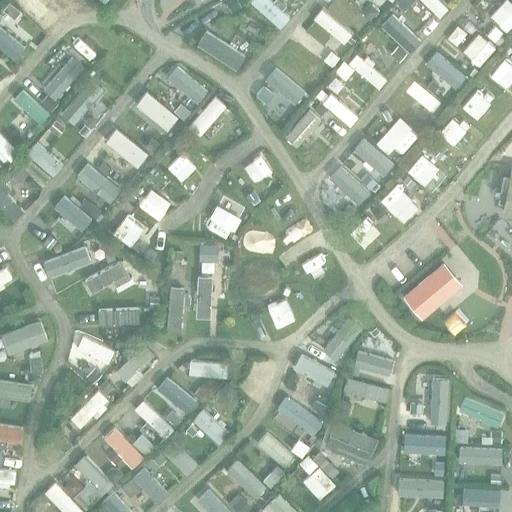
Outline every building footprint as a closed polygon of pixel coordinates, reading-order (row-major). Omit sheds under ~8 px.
[(61,8),(53,0),(33,0),(52,18),(61,8)] [(162,0),(174,19),(205,0),(162,0)] [(235,0),(228,0),(225,3),(230,12),(239,7),(235,0)] [(263,0),(281,16),(293,3),(289,0),(263,0)] [(329,0),(321,0),(317,7),(349,29),(356,19),(329,0)] [(398,0),(396,3),(404,10),(413,0),(398,0)] [(6,1),(0,8),(0,9),(6,14),(12,6),(6,1)] [(368,3),(363,9),(364,16),(369,21),(377,11),(368,3)] [(14,5),(5,15),(14,23),(23,13),(14,5)] [(414,36),(422,25),(396,6),(388,18),(414,36)] [(494,27),(486,36),(493,42),(502,33),(494,27)] [(109,52),(128,65),(144,43),(124,30),(109,52)] [(360,45),(354,52),(360,57),(366,50),(360,45)] [(396,46),(390,53),(398,60),(404,52),(396,46)] [(509,76),(511,73),(511,49),(507,46),(493,63),(509,76)] [(329,51),(322,60),(331,67),(338,58),(329,51)] [(295,95),(306,85),(280,55),(269,64),(295,95)] [(343,61),(335,71),(345,79),(353,69),(343,61)] [(75,87),(97,103),(110,86),(87,69),(75,87)] [(471,88),(486,101),(500,85),(485,72),(471,88)] [(42,74),(36,81),(52,94),(57,87),(42,74)] [(354,114),(364,103),(334,78),(325,89),(354,114)] [(194,115),(206,123),(229,91),(217,82),(194,115)] [(263,86),(255,96),(264,104),(273,94),(263,86)] [(47,94),(40,102),(51,110),(57,103),(47,94)] [(180,104),(173,111),(183,120),(190,112),(180,104)] [(318,104),(313,109),(320,116),(325,110),(318,104)] [(401,104),(382,128),(403,145),(422,121),(401,104)] [(458,138),(474,118),(456,104),(441,125),(458,138)] [(282,105),(269,118),(277,126),(290,113),(282,105)] [(55,121),(49,129),(57,136),(64,128),(55,121)] [(84,124),(78,131),(83,136),(89,129),(84,124)] [(17,129),(9,137),(16,144),(25,136),(17,129)] [(32,140),(58,162),(67,152),(41,130),(32,140)] [(151,152),(158,144),(151,139),(144,147),(151,152)] [(436,148),(431,153),(439,159),(443,154),(436,148)] [(263,155),(246,170),(262,189),(279,174),(263,155)] [(19,161),(8,171),(19,182),(30,173),(19,161)] [(121,174),(115,182),(121,187),(128,179),(121,174)] [(366,175),(361,180),(369,188),(374,182),(366,175)] [(406,177),(402,182),(409,188),(413,183),(406,177)] [(347,178),(337,186),(348,200),(358,192),(347,178)] [(88,215),(95,206),(66,182),(59,191),(88,215)] [(361,184),(356,190),(363,196),(368,191),(361,184)] [(243,221),(252,195),(229,188),(221,213),(243,221)] [(58,221),(64,210),(48,202),(43,213),(58,221)] [(379,209),(372,215),(381,224),(387,218),(379,209)] [(63,268),(92,243),(84,233),(55,258),(63,268)] [(49,236),(42,244),(49,249),(56,241),(49,236)] [(200,245),(199,261),(215,261),(216,246),(200,245)] [(156,250),(154,259),(163,260),(165,252),(156,250)] [(112,251),(104,254),(107,263),(115,260),(112,251)] [(172,251),(171,260),(181,261),(182,252),(172,251)] [(438,260),(395,295),(413,318),(456,282),(438,260)] [(214,302),(217,262),(202,261),(200,301),(214,302)] [(186,307),(189,275),(175,274),(173,306),(186,307)] [(105,310),(141,309),(141,295),(105,296),(105,310)] [(150,298),(149,307),(159,307),(160,298),(150,298)] [(1,323),(8,341),(51,325),(44,307),(1,323)] [(348,312),(331,349),(345,355),(361,318),(348,312)] [(86,322),(83,327),(81,326),(75,340),(110,354),(118,335),(86,322)] [(120,358),(133,370),(160,342),(148,330),(120,358)] [(369,334),(360,342),(368,350),(377,341),(369,334)] [(379,336),(376,357),(394,360),(397,338),(379,336)] [(310,339),(305,349),(315,354),(320,344),(310,339)] [(116,340),(113,348),(121,351),(124,342),(116,340)] [(217,361),(218,348),(194,347),(193,360),(217,361)] [(41,356),(30,357),(31,370),(42,369),(41,356)] [(370,385),(375,369),(351,363),(347,379),(370,385)] [(94,368),(87,376),(93,382),(100,374),(94,368)] [(121,404),(138,389),(130,379),(112,395),(121,404)] [(104,380),(97,387),(106,395),(112,388),(104,380)] [(204,382),(199,388),(206,394),(209,397),(218,386),(212,381),(204,382)] [(470,383),(464,399),(502,415),(509,399),(470,383)] [(137,395),(166,422),(175,413),(146,386),(137,395)] [(199,388),(193,395),(200,401),(206,394),(199,388)] [(208,397),(198,405),(220,432),(230,424),(208,397)] [(341,399),(339,407),(348,410),(351,402),(341,399)] [(316,401),(313,408),(323,414),(327,407),(316,401)] [(409,404),(409,411),(421,412),(421,404),(409,404)] [(190,425),(185,430),(192,436),(197,431),(190,425)] [(490,431),(490,437),(492,437),(491,442),(500,442),(500,431),(490,431)] [(142,434),(133,444),(145,455),(154,446),(142,434)] [(64,437),(56,444),(64,453),(72,445),(64,437)] [(297,439),(290,449),(301,456),(307,446),(297,439)] [(85,468),(79,472),(88,486),(100,477),(98,473),(108,466),(92,442),(75,453),(85,468)] [(242,445),(230,456),(256,486),(269,474),(242,445)] [(160,453),(153,459),(159,466),(166,459),(160,453)] [(319,453),(313,459),(324,469),(330,463),(319,453)] [(308,456),(300,464),(310,474),(318,466),(308,456)] [(435,462),(434,474),(442,475),(443,462),(435,462)] [(330,463),(324,469),(332,477),(338,471),(330,463)] [(277,466),(264,480),(271,487),(284,472),(277,466)] [(110,469),(105,474),(113,483),(122,475),(117,469),(110,469)] [(489,475),(489,484),(498,485),(499,475),(489,475)] [(73,476),(63,486),(73,496),(83,486),(73,476)] [(131,479),(121,487),(129,496),(139,488),(131,479)] [(242,480),(233,489),(243,498),(251,489),(242,480)] [(285,482),(272,493),(289,511),(302,501),(285,482)] [(237,495),(228,505),(235,511),(244,511),(249,507),(237,495)]
